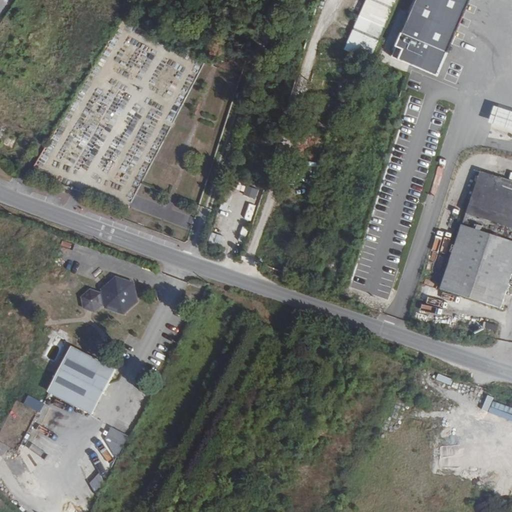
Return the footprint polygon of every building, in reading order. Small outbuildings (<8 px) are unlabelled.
[(413,0),(387,53),(432,76),(469,0),(413,0)] [(448,68),(445,79),(456,83),(459,71),(448,68)] [(511,110),(492,104),(485,123),(511,132),(511,110)] [(3,119),(0,124),(0,142),(13,150),(24,130),(3,119)] [(43,169),(34,165),(30,172),(40,175),(43,169)] [(511,271),(511,181),(480,171),(442,289),(500,308),(511,271)] [(251,220),(255,205),(248,204),(245,219),(251,220)] [(123,311),(137,300),(134,284),(118,277),(104,288),(105,292),(99,292),(91,289),(83,296),(86,307),(94,310),(102,303),(107,302),(108,306),(123,311)] [(485,322),(483,328),(496,331),(497,325),(485,322)] [(83,403),(105,359),(75,342),(53,386),(83,403)] [(95,409),(117,365),(105,359),(83,403),(95,409)] [(23,404),(38,412),(43,403),(27,395),(23,404)] [(110,427),(101,444),(118,453),(127,435),(110,427)] [(98,474),(88,483),(96,492),(106,482),(98,474)]
